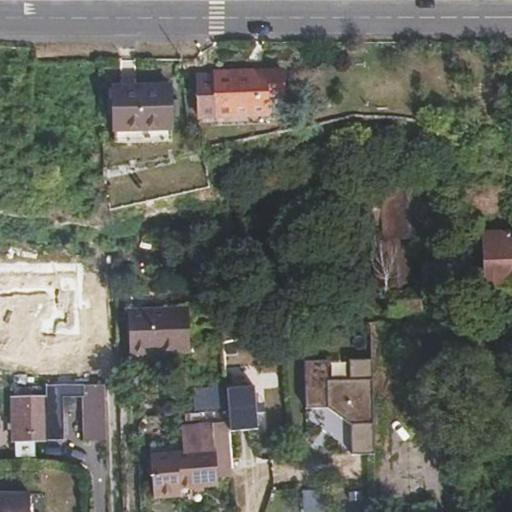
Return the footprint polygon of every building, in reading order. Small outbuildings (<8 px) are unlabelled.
[(12,68),(13,48),(0,45),(0,148),(0,154),(8,153),(7,147),(12,147),(17,122),(12,68)] [(277,89),(276,73),(213,75),(213,117),(262,116),(262,89),(277,89)] [(169,133),(167,90),(113,93),(115,135),(169,133)] [(383,222),(379,168),(298,174),(303,225),(314,225),(314,227),(383,222)] [(511,215),(483,217),(486,269),(506,268),(506,272),(511,271),(511,215)] [(408,273),(406,237),(384,238),(386,272),(378,273),(378,279),(387,279),(387,295),(421,292),(418,272),(408,273)] [(60,335),(58,287),(38,288),(38,293),(26,293),(27,335),(60,335)] [(0,304),(9,304),(9,288),(0,288),(0,304)] [(188,338),(186,294),(127,296),(130,340),(188,338)] [(422,396),(421,348),(386,349),(387,396),(422,396)] [(338,360),(305,360),(306,409),(338,409),(339,435),(354,435),(354,454),(380,453),(377,360),(347,360),(347,377),(338,377),(338,360)] [(106,384),(65,384),(66,395),(87,395),(88,438),(108,438),(106,384)] [(229,388),(198,388),(198,409),(230,408),(229,388)] [(50,438),(48,396),(15,396),(16,438),(50,438)] [(236,475),(231,423),(186,426),(189,453),(158,455),(161,497),(187,496),(187,487),(223,484),(223,476),(236,475)] [(238,492),(239,511),(254,511),(253,491),(238,492)] [(0,511),(31,511),(32,500),(0,500),(0,511)]
